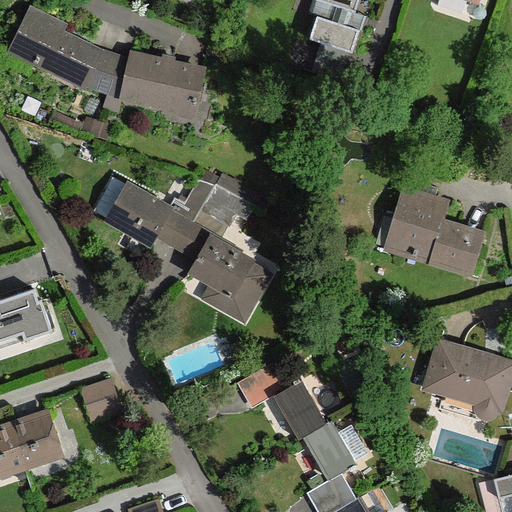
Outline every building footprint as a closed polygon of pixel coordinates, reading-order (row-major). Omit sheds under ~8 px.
[(313,0),(309,13),(316,15),(308,41),(354,55),(367,15),(356,11),(359,0),(313,0)] [(66,25),(31,8),(10,50),(85,87),(120,98),(193,116),(204,69),(132,53),(130,60),(102,52),(63,33),(66,25)] [(175,211),(124,185),(102,227),(153,254),(175,211)] [(403,187),(384,249),(472,276),(485,234),(442,221),(448,200),(403,187)] [(184,280),(247,320),(276,274),(213,234),(184,280)] [(41,283),(0,296),(0,348),(57,329),(41,283)] [(511,361),(438,338),(422,388),(503,413),(511,383),(511,361)] [(281,359),(240,377),(251,401),(291,384),(281,359)] [(113,378),(83,388),(94,420),(124,410),(113,378)] [(304,379),(277,397),(329,478),(356,460),(304,379)] [(48,409),(0,424),(0,474),(63,454),(48,409)] [(357,458),(373,450),(356,420),(341,428),(357,458)] [(502,511),(511,509),(511,467),(492,472),(502,511)] [(333,511),(376,511),(362,492),(333,511)] [(166,511),(162,497),(131,507),(133,511),(166,511)]
